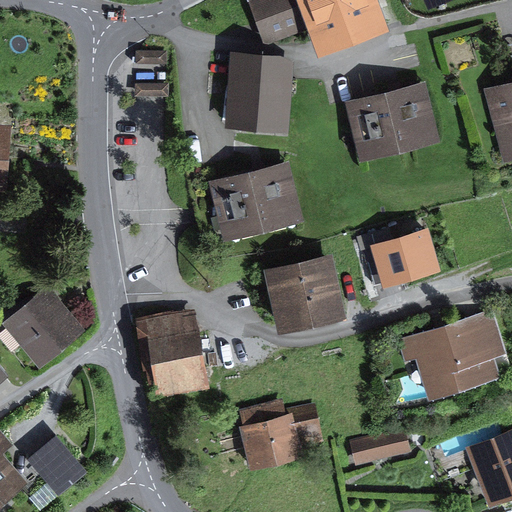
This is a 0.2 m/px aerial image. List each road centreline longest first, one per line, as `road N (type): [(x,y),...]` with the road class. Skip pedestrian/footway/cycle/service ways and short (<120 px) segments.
road 1 (residential): [(168,511),(152,477),(102,256),(95,27)]
road 2 (residential): [(151,17),(189,40),(292,52),(326,70),(384,55)]
